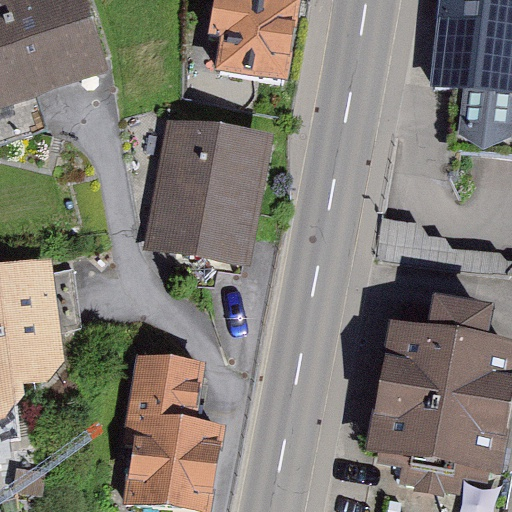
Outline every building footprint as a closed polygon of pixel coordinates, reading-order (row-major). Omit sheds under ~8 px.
[(112,71),(88,0),(0,0),(0,108),(37,96),(112,71)] [(213,0),(208,35),(221,37),(215,70),(247,75),(256,78),(286,81),(299,0),(213,0)] [(511,0),(444,0),(435,85),(464,88),(459,134),(485,150),(511,137),(511,0)] [(0,142),(47,128),(37,96),(0,108),(0,142)] [(192,123),(171,119),(146,249),(251,270),(276,140),(246,132),(238,132),(192,123)] [(382,221),(378,262),(511,276),(511,263),(506,263),(501,255),(452,251),(445,239),(430,237),(420,225),(382,221)] [(48,263),(0,270),(0,419),(2,419),(26,395),(25,386),(48,382),(66,362),(61,334),(80,331),(72,274),(51,278),(48,263)] [(392,322),(368,450),(378,452),(376,464),(402,469),(398,486),(459,497),(462,479),(488,484),(490,473),(498,474),(511,403),(511,342),(487,338),(493,306),(435,295),(428,329),(392,322)] [(134,446),(125,504),(176,511),(212,511),(225,426),(195,421),(203,366),(137,356),(124,444),(134,446)]
